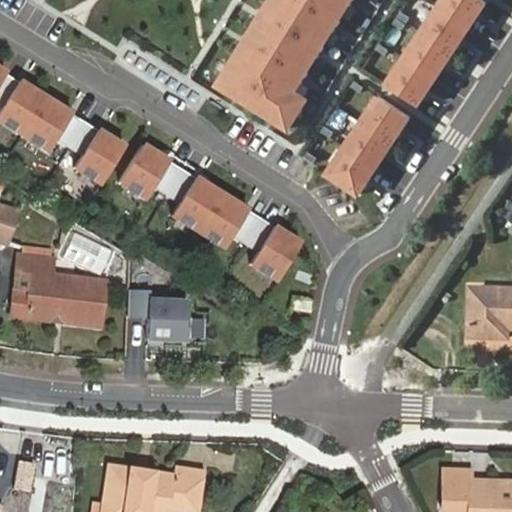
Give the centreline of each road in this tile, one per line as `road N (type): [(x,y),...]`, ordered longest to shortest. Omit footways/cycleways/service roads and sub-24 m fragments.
road 1 (residential): [(0,26),(166,107),(301,196),(353,261)]
road 2 (track): [(316,403),(511,148)]
road 3 (residential): [(0,385),(103,400),(316,403)]
road 4 (residential): [(353,261),(393,230),(511,52)]
road 5 (residential): [(316,403),(511,411)]
road 6 (residential): [(316,403),(327,314),(353,261)]
road 7 (residential): [(316,403),(380,469),(401,511)]
